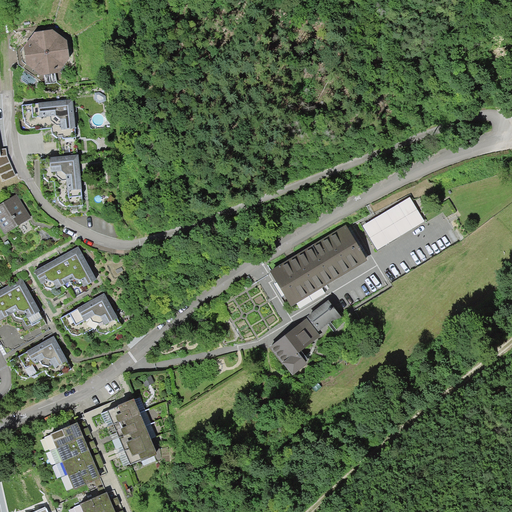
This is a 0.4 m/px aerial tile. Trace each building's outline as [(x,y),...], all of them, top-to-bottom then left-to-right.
[(53,28),(34,31),(23,46),(26,65),(41,75),(60,72),(70,58),(67,40),(53,28)] [(38,103),(22,105),(23,118),(24,118),(25,123),(30,128),(36,128),(36,130),(43,129),(44,142),(59,141),(60,156),(78,154),(73,99),(38,102),(38,103)] [(7,148),(0,148),(0,149),(1,156),(0,156),(0,174),(3,181),(16,175),(7,155),(7,148)] [(60,156),(40,158),(40,169),(43,174),(44,179),(48,182),(54,181),(56,197),(57,197),(58,202),(64,207),(70,207),(83,205),(81,188),(82,188),(78,154),(60,156)] [(17,194),(0,204),(0,226),(5,234),(31,218),(17,194)] [(410,197),(362,225),(377,250),(425,222),(410,197)] [(346,225),(270,270),(292,306),(321,288),(367,260),(346,225)] [(78,246),(34,271),(41,283),(43,282),(45,287),(52,289),(56,287),(57,288),(70,282),(72,285),(80,287),(83,285),(84,287),(97,280),(78,246)] [(22,278),(0,289),(0,318),(1,319),(13,312),(15,316),(23,318),(27,316),(28,318),(29,317),(39,312),(40,311),(22,278)] [(77,308),(60,317),(67,330),(69,329),(71,333),(78,335),(82,333),(83,334),(96,328),(98,331),(106,333),(109,331),(110,333),(122,326),(104,293),(77,308)] [(340,315),(329,300),(307,316),(318,331),(340,315)] [(42,318),(39,312),(29,317),(32,323),(42,318)] [(320,336),(306,318),(269,347),(283,365),(284,364),(293,375),(308,363),(306,360),(308,359),(302,351),(320,336)] [(28,351),(10,361),(17,373),(19,372),(21,377),(28,379),(32,376),(33,378),(45,371),(48,375),(55,377),(59,374),(60,376),(73,370),(54,336),(27,350),(28,351)] [(151,376),(142,380),(146,386),(154,382),(151,376)] [(115,415),(119,422),(124,420),(140,413),(134,398),(118,405),(121,412),(115,415)] [(120,429),(124,436),(130,433),(146,426),(140,413),(124,420),(127,426),(120,429)] [(50,434),(56,448),(84,436),(91,433),(88,427),(81,430),(77,422),(50,434)] [(151,439),(146,426),(130,433),(132,439),(126,442),(129,448),(151,439)] [(56,448),(62,462),(90,450),(96,447),(93,440),(87,443),(84,436),(56,448)] [(158,454),(151,439),(129,448),(133,456),(138,454),(142,461),(158,454)] [(62,462),(68,475),(102,461),(99,453),(92,456),(90,450),(62,462)] [(68,475),(74,489),(101,478),(97,469),(104,466),(102,461),(68,475)] [(80,504),(83,511),(99,511),(113,506),(120,503),(117,497),(110,500),(107,492),(80,504)]
